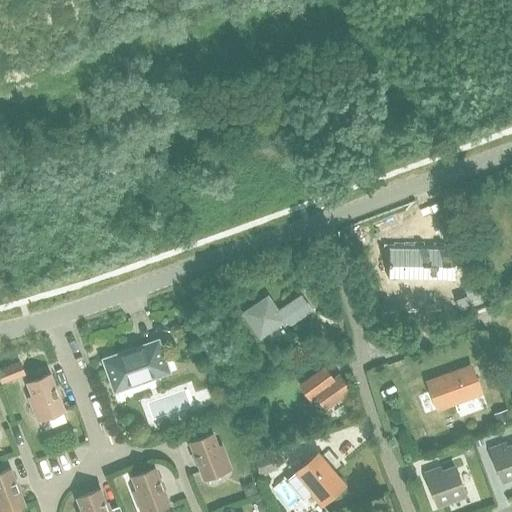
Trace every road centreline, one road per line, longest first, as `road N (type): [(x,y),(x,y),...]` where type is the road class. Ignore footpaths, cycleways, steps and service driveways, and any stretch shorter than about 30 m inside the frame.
road 1 (unclassified): [(0,331),(511,153)]
road 2 (unknown): [(394,471),(511,415)]
